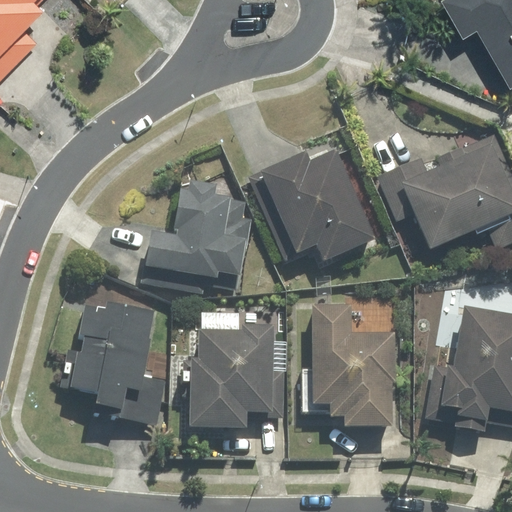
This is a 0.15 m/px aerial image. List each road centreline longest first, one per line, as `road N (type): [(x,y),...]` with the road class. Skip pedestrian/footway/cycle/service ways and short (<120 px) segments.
road 1 (residential): [(177,83),(104,134),(51,188),(21,249),(0,330)]
road 2 (residential): [(314,0),(306,37),(221,64)]
